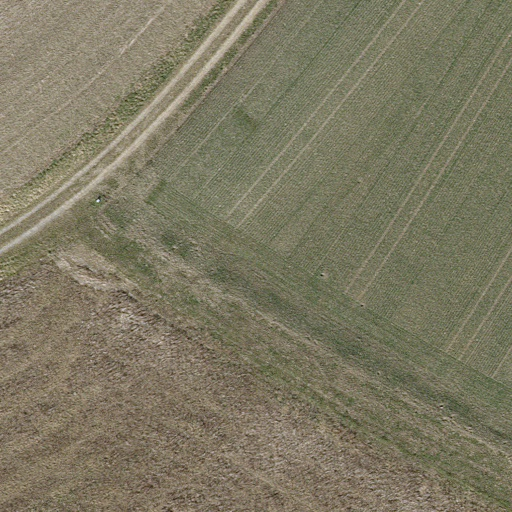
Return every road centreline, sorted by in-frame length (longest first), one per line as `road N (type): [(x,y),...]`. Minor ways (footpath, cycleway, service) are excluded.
road 1 (track): [(64,211),(511,476)]
road 2 (track): [(263,0),(64,211),(0,250)]
